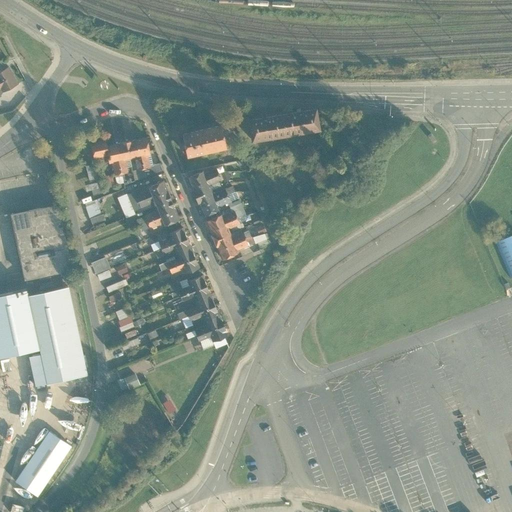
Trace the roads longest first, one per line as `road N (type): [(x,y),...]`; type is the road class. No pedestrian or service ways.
road 1 (secondary): [(72,44),(116,66),(192,85),(464,96)]
road 2 (residential): [(33,118),(54,125),(119,104),(151,116),(235,320)]
road 3 (residential): [(274,345),(329,281),(467,183),(483,139),(486,96)]
road 4 (residential): [(368,511),(305,492),(206,503),(274,345)]
road 5 (residential): [(464,96),(461,157),(450,177),(314,273),(282,314),(274,345)]
